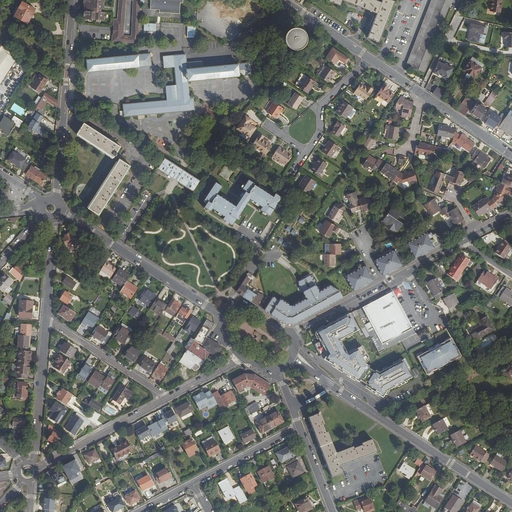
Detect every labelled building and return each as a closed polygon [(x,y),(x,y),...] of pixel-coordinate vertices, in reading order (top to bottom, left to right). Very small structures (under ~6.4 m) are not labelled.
[(86,0),(86,2),(90,2),(89,8),(88,8),(88,11),(85,11),(84,19),(103,21),(104,12),(100,12),(100,8),(98,8),(99,4),(102,4),(102,0),(86,0)] [(117,27),(123,27),(125,0),(118,0),(117,19),(113,19),(113,25),(117,25),(117,27)] [(132,0),(131,36),(131,43),(137,44),(139,0),(132,0)] [(150,0),(150,10),(159,10),(159,13),(180,14),(180,3),(183,3),(183,0),(150,0)] [(213,0),(212,2),(248,24),(261,3),(255,0),(213,0)] [(371,0),(343,0),(343,1),(368,10),(371,0)] [(377,0),(378,0),(374,12),(365,36),(376,41),(391,0),(377,0)] [(371,0),(368,10),(374,12),(378,0),(376,0),(371,0)] [(429,0),(405,64),(418,69),(444,0),(429,0)] [(28,23),(36,10),(22,2),(20,7),(18,6),(13,14),(15,15),(15,16),(28,23)] [(482,25),(470,23),(469,29),(470,29),(468,39),(479,41),(482,25)] [(113,25),(112,34),(116,35),(116,33),(123,34),(123,27),(117,27),(117,25),(113,25)] [(295,52),(299,52),(302,51),(305,49),(308,46),(309,42),(308,39),(307,35),(305,33),(302,31),(298,30),(295,30),(291,32),(289,34),(287,37),(286,41),(287,45),(289,48),(291,50),(295,52)] [(511,32),(503,32),(503,38),(506,38),(506,47),(511,46),(511,32)] [(112,34),(112,42),(122,43),(122,36),(123,34),(116,33),(116,35),(112,34)] [(0,82),(17,56),(1,46),(0,48),(0,82)] [(333,48),(326,58),(336,64),(339,60),(346,65),(349,59),(333,48)] [(151,66),(150,54),(87,60),(88,72),(151,66)] [(201,61),(186,62),(186,55),(164,57),(165,68),(176,67),(178,84),(167,85),(168,101),(124,104),(125,117),(195,110),(194,98),(190,99),(188,81),(251,75),(250,63),(202,68),(201,61)] [(468,64),(463,71),(467,73),(465,77),(468,79),(471,76),(475,78),(481,68),(469,60),(466,63),(468,64)] [(439,61),(434,72),(448,79),(453,68),(439,61)] [(326,66),(319,76),(328,82),(331,78),(330,78),(332,76),(335,72),(326,66)] [(44,87),(48,81),(49,80),(40,74),(37,79),(35,78),(34,81),(35,82),(32,87),(40,93),(44,87)] [(307,77),(300,88),(307,93),(309,90),(310,90),(315,82),(307,77)] [(360,84),(354,92),(366,100),(372,90),(367,87),(366,89),(360,84)] [(390,100),(393,95),(388,92),(386,91),(387,89),(388,87),(384,84),(376,96),(387,103),(390,100)] [(435,86),(431,93),(439,99),(444,92),(435,86)] [(288,94),(284,101),(296,109),(301,102),(304,98),(291,90),(288,94)] [(484,103),(490,107),(497,95),(492,92),(489,97),(488,97),(484,103)] [(45,93),(36,107),(40,109),(41,111),(48,101),(58,107),(58,102),(45,93)] [(412,107),(413,103),(404,101),(405,99),(401,97),(396,103),(395,108),(402,110),(400,116),(406,117),(406,116),(410,117),(412,107)] [(464,115),(473,102),(470,100),(465,107),(462,105),(458,111),(464,115)] [(339,109),(338,108),(335,112),(345,118),(352,107),(342,101),(339,106),(340,107),(339,109)] [(278,113),(282,108),(273,102),(267,112),(276,118),(279,114),(278,113)] [(486,111),(476,104),(470,112),(481,119),(486,111)] [(506,116),(499,128),(511,136),(511,112),(510,111),(508,115),(506,116)] [(43,117),(37,113),(29,127),(30,127),(28,130),(32,132),(34,130),(41,135),(45,129),(38,124),(43,117)] [(491,113),(486,122),(495,128),(501,120),(491,113)] [(5,116),(0,122),(0,130),(8,136),(16,123),(5,116)] [(246,116),(238,129),(250,137),(256,128),(256,127),(249,123),(252,120),(246,116)] [(337,122),(334,126),(335,127),(332,133),(337,137),(344,126),(337,122)] [(110,140),(95,130),(96,129),(95,128),(93,127),(92,128),(84,123),(77,134),(114,158),(115,156),(116,157),(117,154),(116,153),(120,147),(113,142),(114,140),(113,139),(111,138),(110,140)] [(455,132),(455,130),(450,129),(450,128),(440,125),(438,135),(453,139),(455,132)] [(399,127),(390,126),(387,138),(396,140),(399,127)] [(453,141),(452,142),(455,144),(457,143),(470,152),(475,145),(467,139),(462,135),(461,137),(455,132),(453,139),(453,141)] [(262,139),(263,138),(259,135),(252,145),(263,152),(262,153),(265,156),(272,146),(269,144),(270,142),(266,140),(265,141),(262,139)] [(360,151),(371,150),(370,148),(375,141),(369,137),(369,138),(360,151)] [(161,140),(158,145),(165,148),(168,143),(161,140)] [(324,147),(322,151),(331,158),(338,146),(329,141),(325,147),(324,147)] [(416,146),(415,154),(420,155),(426,156),(430,156),(433,157),(435,147),(432,146),(432,145),(426,144),(426,145),(424,145),(424,144),(425,143),(420,142),(419,146),(416,146)] [(291,156),(288,153),(285,152),(286,150),(279,146),(273,156),(279,160),(278,161),(282,163),(282,162),(286,164),(291,156)] [(491,159),(477,150),(472,157),(475,160),(474,161),(484,168),(491,159)] [(13,152),(8,160),(20,168),(25,160),(13,152)] [(376,171),(382,162),(378,159),(378,161),(369,155),(363,165),(366,167),(367,166),(372,170),(373,169),(376,171)] [(116,189),(126,174),(127,175),(128,173),(129,172),(128,171),(131,166),(120,159),(88,208),(99,215),(104,208),(105,208),(106,207),(108,205),(106,204),(114,193),(115,194),(117,191),(117,190),(116,189)] [(166,159),(159,169),(174,178),(193,191),(200,181),(180,168),(166,159)] [(317,162),(311,170),(319,176),(327,164),(319,159),(317,162)] [(388,178),(393,181),(399,172),(386,164),(381,172),(389,177),(388,178)] [(34,180),(40,171),(32,166),(26,175),(34,180)] [(227,178),(230,171),(224,168),(220,175),(227,178)] [(502,184),(511,187),(511,169),(508,168),(506,173),(508,174),(506,180),(504,179),(502,184)] [(461,186),(463,181),(461,180),(464,173),(455,169),(452,177),(446,175),(444,179),(445,180),(450,181),(449,183),(453,185),(454,183),(461,186)] [(413,170),(404,173),(405,175),(403,176),(403,174),(399,172),(393,181),(394,182),(397,183),(398,181),(402,183),(407,181),(408,184),(416,181),(417,181),(413,170)] [(47,176),(40,171),(34,180),(41,185),(47,176)] [(429,190),(438,194),(442,185),(443,185),(445,180),(444,179),(446,175),(436,171),(434,177),(436,178),(433,186),(430,186),(429,190)] [(467,179),(470,183),(476,179),(473,175),(467,179)] [(301,183),(297,188),(307,194),(315,182),(306,176),(301,183)] [(267,206),(264,211),(270,215),(282,197),(276,193),(274,196),(256,184),(256,183),(249,178),(242,189),(246,191),(248,193),(248,194),(250,195),(249,198),(250,198),(262,206),(263,207),(265,204),(267,206)] [(246,204),(240,200),(236,206),(217,194),(222,186),(216,182),(204,199),(207,202),(208,202),(209,201),(211,203),(210,204),(213,206),(212,208),(224,216),(225,217),(226,215),(229,216),(226,221),(232,225),(246,204)] [(511,187),(502,184),(500,183),(494,198),(502,201),(504,202),(507,194),(511,196),(511,194),(511,187)] [(246,191),(240,200),(246,204),(250,198),(249,198),(250,195),(248,194),(248,193),(246,191)] [(358,210),(361,209),(358,201),(355,192),(347,196),(349,200),(351,200),(352,204),(348,205),(350,209),(351,209),(352,213),(356,212),(355,211),(358,210)] [(368,197),(358,201),(361,209),(363,213),(373,210),(368,197)] [(480,204),(479,203),(472,207),(475,212),(476,211),(479,215),(483,212),(484,214),(487,211),(487,213),(492,210),(488,202),(490,201),(488,198),(485,200),(480,204)] [(429,208),(433,215),(441,210),(442,209),(440,206),(438,206),(437,203),(435,199),(425,205),(428,209),(429,208)] [(488,202),(492,210),(498,206),(493,199),(490,201),(488,202)] [(211,211),(212,208),(213,206),(210,204),(211,203),(209,201),(208,202),(207,202),(204,206),(211,211)] [(340,218),(342,215),(340,215),(343,211),(335,206),(328,218),(339,224),(342,219),(340,218)] [(388,225),(390,226),(398,209),(394,206),(389,214),(388,213),(385,218),(386,218),(388,220),(386,223),(388,225)] [(455,225),(462,221),(463,221),(455,206),(453,208),(454,209),(450,211),(447,206),(442,209),(441,210),(444,215),(447,213),(449,217),(452,215),(455,220),(453,221),(455,225)] [(390,226),(395,229),(398,231),(403,223),(397,219),(399,216),(406,220),(409,216),(398,209),(390,226)] [(336,226),(327,221),(320,233),(329,238),(333,232),(331,231),(332,230),(333,231),(337,232),(339,228),(336,226)] [(414,239),(408,243),(416,258),(422,254),(422,255),(430,251),(430,250),(436,247),(442,243),(441,242),(441,241),(442,240),(441,238),(441,237),(440,236),(439,235),(438,234),(437,234),(436,233),(433,234),(432,232),(429,233),(428,232),(421,236),(418,237),(417,236),(414,238),(414,239)] [(66,238),(63,239),(69,252),(80,246),(74,235),(70,237),(69,234),(65,236),(66,238)] [(501,246),(496,253),(504,259),(511,247),(503,242),(500,245),(501,246)] [(335,255),(342,255),(341,251),(341,248),(341,244),(330,244),(330,255),(335,255)] [(376,260),(383,275),(390,272),(398,268),(397,268),(404,264),(396,249),(389,253),(389,252),(385,254),(386,255),(376,260)] [(326,255),(325,266),(335,267),(335,255),(330,255),(326,255)] [(461,255),(447,275),(456,281),(470,261),(461,255)] [(23,260),(15,269),(20,274),(29,265),(23,260)] [(105,263),(100,271),(111,278),(116,270),(105,263)] [(275,264),(272,270),(278,274),(282,268),(275,264)] [(368,283),(374,280),(366,265),(360,268),(360,267),(356,269),(356,270),(347,276),(354,290),(360,287),(361,288),(369,284),(368,283)] [(15,269),(14,268),(10,272),(21,282),(23,277),(20,274),(15,269)] [(471,274),(475,277),(480,269),(479,268),(478,270),(475,268),(471,274)] [(113,281),(123,287),(128,280),(130,277),(120,270),(113,281)] [(478,280),(491,289),(497,281),(498,280),(484,271),(478,280)] [(13,281),(5,275),(0,280),(0,287),(4,291),(13,281)] [(300,281),(297,282),(303,295),(304,294),(306,298),(297,303),(298,305),(293,307),(291,306),(291,305),(282,299),(281,301),(274,297),(266,311),(278,318),(279,317),(283,319),(282,321),(287,324),(293,324),(320,310),(319,308),(322,306),(323,308),(342,298),(339,291),(330,285),(318,291),(310,275),(300,281)] [(77,284),(67,277),(63,284),(72,290),(77,284)] [(428,283),(436,300),(446,295),(437,278),(428,283)] [(128,280),(123,287),(121,291),(131,298),(137,289),(135,287),(136,285),(128,280)] [(245,280),(236,292),(258,306),(262,299),(256,295),(256,294),(248,289),(246,292),(243,290),(248,282),(245,280)] [(511,292),(503,286),(497,295),(511,304),(511,292)] [(139,299),(151,307),(156,300),(153,299),(155,296),(145,289),(139,299)] [(413,327),(394,291),(363,307),(375,329),(369,332),(375,343),(379,350),(380,352),(387,349),(402,341),(416,333),(413,327)] [(3,301),(10,304),(13,297),(6,294),(3,301)] [(75,299),(66,294),(62,301),(70,306),(75,299)] [(444,299),(451,314),(461,309),(453,294),(444,299)] [(33,299),(22,298),(20,317),(31,318),(33,299)] [(149,310),(160,317),(167,306),(157,299),(156,300),(151,307),(149,310)] [(173,299),(168,307),(176,312),(180,307),(175,304),(176,302),(177,301),(173,299)] [(71,321),(76,313),(64,306),(59,314),(71,321)] [(186,310),(182,308),(176,318),(184,323),(192,311),(188,309),(187,311),(186,310)] [(87,325),(93,329),(100,320),(89,314),(82,324),(86,326),(87,325)] [(412,378),(403,360),(380,373),(367,365),(370,360),(363,347),(348,355),(340,340),(359,331),(350,314),(315,333),(321,341),(314,345),(320,357),(325,360),(382,398),(386,391),(412,378)] [(190,330),(194,333),(201,322),(193,317),(186,327),(186,328),(184,331),(188,334),(190,330)] [(470,332),(474,340),(494,330),(487,317),(478,322),(479,323),(481,326),(470,332)] [(207,321),(203,327),(191,347),(188,345),(186,348),(188,350),(180,362),(192,370),(194,368),(196,369),(200,368),(205,361),(211,352),(217,356),(223,347),(207,337),(210,331),(214,325),(207,321)] [(372,323),(366,326),(369,332),(375,329),(372,323)] [(122,324),(114,338),(124,344),(122,347),(125,349),(136,332),(122,324)] [(20,336),(31,337),(32,326),(22,325),(21,333),(20,332),(20,336)] [(98,328),(93,335),(97,338),(96,339),(102,343),(108,334),(98,328)] [(108,334),(102,343),(101,344),(105,346),(112,335),(108,333),(108,334)] [(479,351),(499,342),(495,334),(475,344),(479,351)] [(28,343),(30,343),(31,337),(20,336),(18,336),(17,348),(28,349),(28,343)] [(451,338),(417,357),(427,375),(461,356),(451,338)] [(65,343),(60,351),(71,359),(76,350),(65,343)] [(173,343),(169,349),(173,352),(177,345),(173,343)] [(139,353),(131,348),(130,347),(125,355),(129,358),(128,360),(134,363),(140,354),(139,353)] [(29,365),(30,361),(30,357),(31,358),(32,353),(18,351),(17,364),(29,365)] [(60,355),(57,360),(60,362),(59,364),(55,368),(64,374),(71,363),(60,355)] [(145,358),(141,365),(144,368),(143,369),(149,373),(157,362),(153,359),(151,362),(145,358)] [(511,359),(503,374),(511,379),(511,359)] [(15,379),(27,380),(28,371),(29,371),(30,365),(29,365),(17,364),(15,379)] [(83,367),(79,374),(87,379),(93,370),(88,366),(85,364),(83,367)] [(167,369),(159,364),(154,372),(162,377),(167,369)] [(99,376),(100,374),(95,372),(89,382),(99,389),(101,387),(105,379),(99,376)] [(105,379),(101,387),(107,390),(113,380),(111,378),(112,376),(113,374),(110,372),(106,378),(105,379)] [(244,374),(233,380),(239,392),(243,390),(243,389),(247,387),(251,387),(264,395),(271,385),(255,375),(244,374)] [(28,385),(25,385),(25,382),(19,381),(18,384),(16,399),(26,400),(27,389),(27,390),(28,385)] [(123,385),(113,399),(120,404),(125,397),(130,400),(135,392),(123,385)] [(57,399),(66,405),(69,402),(71,399),(73,395),(68,391),(64,389),(61,393),(59,396),(57,399)] [(220,396),(217,390),(212,393),(217,403),(221,410),(226,407),(225,405),(235,400),(231,392),(230,391),(220,396)] [(204,392),(193,398),(200,410),(207,406),(208,408),(217,403),(212,393),(210,391),(205,394),(204,392)] [(89,405),(99,412),(103,406),(92,399),(89,405)] [(194,411),(189,402),(176,409),(180,418),(194,411)] [(247,407),(251,415),(251,414),(260,410),(256,402),(247,407)] [(56,413),(54,416),(52,419),(56,422),(59,424),(68,411),(57,403),(51,410),(56,413)] [(272,411),(268,405),(263,408),(266,414),(272,411)] [(424,406),(415,411),(417,414),(416,415),(418,419),(420,418),(422,422),(430,417),(424,406)] [(353,446),(353,447),(337,454),(329,432),(327,432),(324,424),(326,424),(321,411),(319,412),(320,413),(309,417),(332,477),(343,473),(342,469),(340,469),(339,467),(378,452),(373,439),(362,444),(361,441),(356,443),(353,446)] [(278,412),(268,417),(273,427),(283,422),(278,412)] [(87,419),(78,413),(67,431),(74,435),(82,422),(84,423),(87,419)] [(227,416),(210,425),(212,428),(228,419),(227,416)] [(262,433),(273,427),(268,417),(257,423),(262,433)] [(14,418),(13,426),(21,427),(20,431),(26,432),(27,419),(14,418)] [(172,427),(168,419),(166,420),(165,419),(149,427),(154,437),(169,429),(172,427)] [(437,431),(436,431),(439,435),(448,430),(443,419),(433,425),(435,427),(437,431)] [(229,427),(219,432),(225,445),(236,440),(229,427)] [(189,428),(184,431),(187,438),(193,435),(189,428)] [(467,442),(460,430),(451,435),(453,440),(452,440),(454,444),(455,444),(457,447),(467,442)] [(252,431),(241,437),(245,443),(256,438),(252,431)] [(54,433),(48,441),(55,445),(60,438),(54,433)] [(213,437),(202,443),(210,458),(214,455),(220,451),(213,437)] [(127,441),(112,449),(117,460),(133,452),(127,441)] [(189,454),(193,452),(196,450),(192,441),(184,445),(189,454)] [(295,455),(292,450),(290,446),(283,450),(277,453),(282,462),(295,455)] [(485,464),(490,456),(475,446),(469,455),(480,462),(480,461),(485,464)] [(95,450),(84,456),(89,465),(100,459),(95,450)] [(496,456),(490,464),(502,471),(507,464),(496,456)] [(304,471),(297,458),(286,464),(293,477),(304,471)] [(423,464),(424,462),(418,459),(415,463),(421,467),(423,464)] [(76,460),(62,466),(72,485),(83,478),(79,470),(81,469),(76,460)] [(404,463),(400,470),(407,475),(406,477),(409,480),(415,470),(404,463)] [(266,464),(257,469),(263,482),(274,476),(269,466),(267,467),(266,464)] [(421,467),(419,469),(422,471),(421,473),(431,480),(437,471),(427,464),(426,466),(423,464),(421,467)] [(159,478),(161,483),(171,478),(167,469),(157,475),(159,478)] [(65,481),(61,473),(57,475),(52,477),(57,486),(65,481)] [(247,477),(241,480),(247,491),(248,491),(251,489),(253,493),(256,492),(254,488),(257,486),(250,475),(247,477)] [(143,492),(154,486),(149,476),(137,482),(143,492)] [(227,479),(219,483),(226,498),(235,493),(239,501),(246,497),(240,486),(233,490),(227,479)] [(436,486),(427,502),(431,505),(437,508),(445,495),(441,493),(443,490),(436,486)] [(458,490),(449,502),(459,509),(466,498),(462,495),(463,494),(458,490)] [(135,491),(125,496),(130,505),(140,500),(135,491)] [(369,496),(355,501),(358,509),(363,507),(365,511),(371,511),(374,511),(369,496)] [(119,499),(108,505),(111,511),(115,511),(123,508),(119,499)] [(308,500),(297,506),(300,511),(308,511),(313,509),(308,500)] [(415,511),(418,509),(414,506),(412,509),(399,500),(397,504),(404,511),(415,511)] [(459,509),(449,502),(448,505),(458,511),(459,509)] [(477,511),(480,508),(473,503),(467,511),(477,511)]
